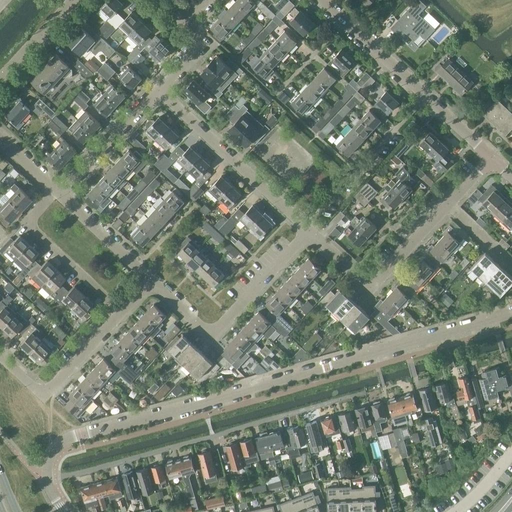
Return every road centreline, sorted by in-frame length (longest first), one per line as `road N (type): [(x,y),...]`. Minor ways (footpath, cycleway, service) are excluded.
road 1 (residential): [(63,511),(47,479),(64,441),(511,313)]
road 2 (residential): [(306,231),(156,87)]
road 3 (residential): [(306,231),(426,101)]
road 4 (residential): [(43,395),(152,282)]
road 5 (residential): [(62,197),(156,87)]
road 6 (residential): [(210,335),(306,231)]
road 7 (residential): [(152,282),(62,197)]
road 8 (residential): [(426,101),(337,15)]
